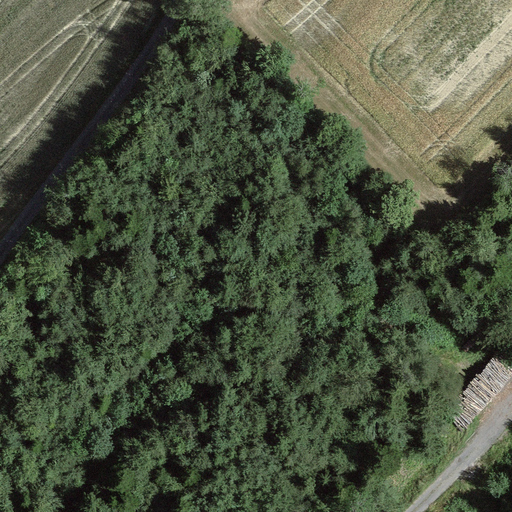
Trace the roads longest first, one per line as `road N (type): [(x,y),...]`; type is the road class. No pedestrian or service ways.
road 1 (unclassified): [(179,0),(0,259)]
road 2 (track): [(404,511),(511,411)]
